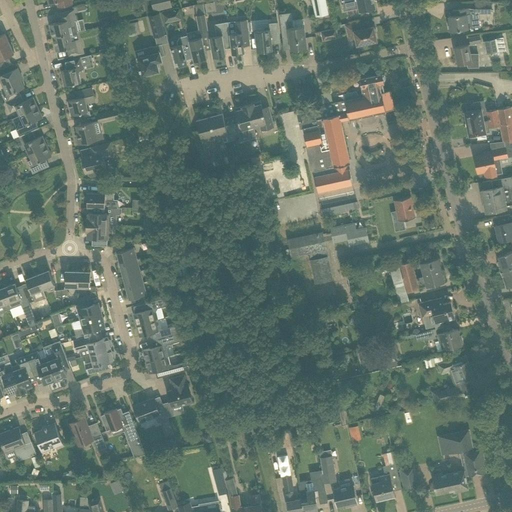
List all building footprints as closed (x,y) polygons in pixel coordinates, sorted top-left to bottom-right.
[(170,0),(151,0),(154,11),(172,7),(170,0)] [(325,0),(311,0),(315,16),(328,14),(325,0)] [(342,0),(344,10),(358,7),(358,12),(365,11),(375,9),(373,0),(342,0)] [(475,13),(491,13),(491,2),(475,2),(475,13)] [(452,15),(449,16),(451,31),(461,29),(469,28),(481,27),(479,18),(471,20),(469,8),(462,9),(452,10),(452,15)] [(50,24),(53,38),(79,31),(77,24),(74,10),(57,14),(59,22),(50,24)] [(163,14),(165,22),(174,20),(172,12),(163,14)] [(279,14),(281,29),(282,39),(289,38),(291,50),(293,49),(293,51),(300,50),(300,48),(307,48),(304,25),(292,27),(291,12),(279,14)] [(159,13),(148,16),(154,37),(165,35),(159,13)] [(208,31),(205,13),(196,15),(199,33),(208,31)] [(236,33),(229,33),(230,43),(232,54),(233,56),(240,55),(240,53),(245,52),(244,45),(250,45),(249,40),(250,40),(248,19),(234,21),(236,33)] [(137,21),(127,23),(129,35),(140,32),(137,21)] [(230,43),(229,33),(227,21),(214,24),(216,35),(209,37),(211,49),(213,57),(217,56),(218,58),(220,58),(222,57),(223,57),(224,55),(226,55),(224,44),(230,43)] [(255,30),(256,42),(257,51),(259,51),(259,53),(265,52),(265,51),(272,50),(272,44),(280,43),(278,22),(269,23),(263,29),(255,30)] [(346,26),(348,35),(355,34),(357,45),(358,45),(360,46),(362,47),(364,47),(366,46),(367,45),(368,43),(377,41),(375,33),(376,31),(376,29),(374,28),(374,27),(361,29),(359,23),(346,26)] [(321,31),(323,40),(337,37),(335,28),(321,31)] [(79,31),(53,38),(56,51),(66,49),(68,57),(84,53),(81,38),(80,38),(79,31)] [(0,35),(0,47),(9,43),(5,33),(0,35)] [(191,51),(188,40),(187,35),(179,37),(176,41),(177,45),(170,47),(175,66),(177,66),(178,67),(179,68),(184,66),(185,65),(184,64),(188,63),(185,53),(191,51)] [(468,37),(470,45),(481,43),(479,35),(468,37)] [(202,36),(188,40),(191,51),(193,61),(195,61),(197,63),(201,62),(202,60),(207,58),(202,36)] [(486,54),(505,50),(503,37),(483,40),(486,54)] [(0,47),(0,59),(14,54),(9,43),(0,47)] [(145,55),(138,57),(140,68),(139,68),(140,71),(141,71),(142,75),(144,75),(144,76),(151,74),(151,73),(153,72),(152,71),(158,69),(157,62),(162,60),(161,56),(165,55),(162,44),(153,46),(144,49),(144,51),(145,55)] [(454,47),(458,64),(467,62),(468,67),(478,67),(478,53),(470,53),(469,44),(454,47)] [(79,70),(83,69),(80,57),(65,61),(66,69),(61,70),(64,86),(81,82),(79,70)] [(0,75),(0,79),(9,100),(20,95),(18,90),(24,87),(19,76),(21,75),(17,68),(0,75)] [(344,93),(345,100),(384,92),(382,83),(384,82),(386,79),(385,76),(382,74),(382,73),(360,78),(363,93),(357,94),(357,91),(344,93)] [(88,111),(87,104),(95,101),(92,88),(75,92),(77,99),(68,101),(71,115),(88,111)] [(333,103),(321,105),(322,111),(301,116),(302,122),(298,122),(300,129),(303,128),(311,171),(313,170),(314,176),(318,192),(353,184),(349,169),(348,169),(346,163),(349,163),(340,120),(349,118),(349,119),(386,111),(394,109),(390,90),(384,92),(345,100),(333,103)] [(319,95),(321,105),(333,103),(330,92),(319,95)] [(17,109),(20,115),(38,107),(33,97),(24,101),(21,94),(20,95),(9,100),(5,102),(10,113),(17,109)] [(116,99),(118,109),(125,108),(122,97),(116,99)] [(260,101),(248,105),(254,126),(259,125),(261,130),(274,126),(269,106),(262,108),(260,101)] [(464,112),(467,123),(499,117),(497,109),(483,112),(483,108),(481,109),(480,101),(473,103),(475,110),(464,112)] [(248,105),(235,108),(237,115),(231,117),(232,122),(236,138),(235,139),(236,142),(250,138),(248,128),(254,126),(248,105)] [(511,109),(511,106),(497,109),(499,117),(500,125),(503,141),(504,141),(511,140),(511,109)] [(16,128),(20,136),(29,132),(36,129),(33,122),(42,117),(38,107),(20,115),(23,121),(18,123),(20,127),(16,128)] [(118,109),(97,114),(98,122),(121,117),(121,116),(126,115),(125,108),(118,109)] [(216,112),(209,114),(215,137),(220,136),(222,142),(235,139),(236,138),(232,122),(231,117),(224,118),(222,113),(217,114),(217,113),(216,112)] [(215,137),(209,114),(202,116),(201,117),(201,118),(197,120),(199,129),(193,131),(200,157),(210,155),(208,147),(209,146),(210,145),(210,144),(210,142),(210,140),(210,138),(215,137)] [(500,125),(499,117),(467,123),(469,136),(486,132),(485,128),(500,125)] [(78,134),(76,134),(78,144),(88,142),(100,139),(98,129),(95,129),(93,122),(76,126),(78,134)] [(26,148),(29,154),(47,146),(42,135),(33,140),(29,132),(20,136),(14,138),(17,146),(20,145),(22,150),(26,148)] [(121,139),(123,147),(134,144),(132,137),(121,139)] [(511,140),(504,141),(505,148),(491,150),(492,153),(475,157),(478,172),(485,170),(486,176),(501,173),(498,159),(511,156),(511,140)] [(92,154),(81,157),(85,173),(87,173),(88,175),(90,176),(95,175),(97,173),(96,171),(106,168),(104,158),(114,156),(111,142),(91,147),(92,154)] [(47,146),(29,154),(31,159),(27,161),(33,174),(49,166),(48,165),(45,166),(42,160),(52,156),(47,146)] [(511,175),(482,182),(484,189),(482,190),(486,211),(506,208),(506,205),(511,203),(511,175)] [(87,206),(100,207),(105,207),(105,199),(113,200),(114,186),(99,186),(99,193),(87,192),(87,206)] [(141,208),(151,208),(147,193),(141,193),(141,208)] [(406,229),(404,219),(415,217),(410,196),(395,199),(397,210),(391,211),(395,231),(406,229)] [(322,215),(358,207),(356,200),(321,208),(322,215)] [(87,217),(86,224),(109,225),(116,225),(117,214),(119,214),(121,212),(121,207),(105,207),(100,207),(100,213),(88,213),(88,217),(87,217)] [(511,215),(510,215),(510,213),(509,214),(511,222),(495,225),(498,241),(511,237),(511,215)] [(144,225),(152,225),(153,216),(146,216),(146,221),(144,221),(144,225)] [(354,222),(330,228),(334,243),(348,240),(350,246),(369,241),(366,228),(356,230),(354,222)] [(109,225),(86,224),(86,231),(88,231),(87,237),(92,237),(92,245),(107,246),(107,238),(108,238),(109,225)] [(291,257),(295,256),(308,253),(314,283),(332,279),(323,231),(287,239),(291,257)] [(117,252),(120,263),(137,259),(134,247),(117,252)] [(511,253),(497,259),(501,271),(511,267),(511,253)] [(389,266),(396,294),(444,281),(444,280),(445,279),(446,277),(445,270),(443,269),(441,270),(440,265),(441,265),(441,263),(440,259),(439,258),(438,258),(419,263),(422,276),(416,278),(411,260),(389,266)] [(137,259),(120,263),(123,275),(140,271),(137,259)] [(511,267),(501,271),(507,287),(511,285),(511,267)] [(49,270),(37,275),(43,289),(54,284),(49,270)] [(65,286),(78,286),(78,271),(66,271),(65,286)] [(78,271),(78,286),(90,287),(90,272),(78,271)] [(140,271),(123,275),(127,288),(143,283),(140,271)] [(22,285),(22,287),(23,287),(29,302),(34,300),(31,293),(43,289),(37,275),(26,279),(27,283),(22,285)] [(169,276),(163,278),(167,290),(172,289),(169,276)] [(2,288),(10,308),(21,304),(29,327),(34,325),(35,319),(28,302),(29,302),(23,287),(22,287),(17,289),(15,283),(2,288)] [(143,283),(127,288),(130,299),(146,294),(143,283)] [(5,310),(10,308),(2,288),(0,288),(0,305),(3,305),(5,310)] [(134,313),(137,325),(159,319),(157,311),(158,308),(172,305),(170,297),(142,304),(144,311),(134,313)] [(77,307),(80,320),(102,314),(101,312),(103,310),(102,307),(99,306),(98,302),(93,304),(91,298),(77,304),(78,307),(77,307)] [(443,327),(441,321),(455,318),(451,302),(439,304),(438,299),(418,304),(421,318),(425,317),(428,327),(435,325),(436,328),(443,327)] [(76,339),(101,333),(100,327),(105,325),(104,322),(105,320),(104,316),(102,316),(102,314),(80,320),(82,328),(74,330),(76,339)] [(349,323),(353,325),(354,322),(356,323),(358,317),(352,315),(349,323)] [(150,334),(151,340),(179,333),(177,326),(163,329),(161,328),(159,319),(137,325),(140,336),(150,334)] [(18,332),(20,337),(32,333),(29,327),(18,332)] [(435,341),(437,350),(463,343),(461,335),(459,335),(458,329),(437,334),(438,340),(435,341)] [(415,334),(417,341),(425,339),(424,332),(415,334)] [(18,333),(11,335),(16,348),(23,345),(18,333)] [(112,345),(111,340),(108,339),(108,337),(103,338),(101,333),(76,339),(73,340),(76,350),(79,350),(79,351),(88,348),(90,354),(111,349),(110,346),(112,345)] [(143,350),(146,361),(168,356),(166,347),(167,345),(181,341),(179,333),(151,340),(153,347),(143,350)] [(52,354),(47,356),(55,379),(57,378),(59,380),(60,380),(62,379),(63,378),(63,376),(67,375),(62,363),(68,361),(67,358),(61,343),(50,347),(52,354)] [(111,349),(90,354),(92,361),(85,362),(88,373),(110,368),(108,362),(114,360),(113,358),(115,356),(114,352),(111,351),(111,349)] [(37,350),(27,354),(37,380),(42,378),(44,383),(48,382),(49,383),(51,383),(52,383),(53,382),(54,380),(55,379),(47,356),(40,358),(37,350)] [(380,352),(383,369),(396,366),(392,350),(380,352)] [(16,363),(11,365),(13,370),(13,369),(22,392),(33,388),(32,385),(31,382),(37,380),(27,354),(15,359),(16,363)] [(455,386),(439,391),(438,389),(431,391),(433,399),(435,398),(436,403),(470,394),(465,380),(473,377),(465,354),(452,359),(451,354),(439,357),(440,363),(438,364),(440,373),(449,370),(455,386)] [(168,356),(146,361),(149,373),(158,371),(160,377),(187,370),(188,370),(186,362),(173,366),(170,364),(168,356)] [(69,361),(71,369),(79,366),(76,358),(69,361)] [(0,385),(2,392),(8,389),(10,394),(11,396),(22,392),(13,369),(13,370),(11,365),(10,361),(0,364),(0,385)] [(174,389),(167,391),(171,407),(193,402),(188,385),(187,384),(184,375),(170,378),(172,387),(173,386),(174,389)] [(133,406),(140,423),(156,417),(157,422),(168,418),(162,403),(156,406),(154,398),(146,401),(146,402),(143,403),(143,402),(133,406)] [(246,407),(248,419),(265,416),(263,404),(246,407)] [(105,414),(101,415),(106,430),(110,428),(111,430),(122,426),(133,456),(146,454),(129,410),(123,413),(121,408),(114,410),(113,409),(104,412),(105,414)] [(92,440),(96,451),(98,450),(100,455),(108,452),(101,432),(91,436),(85,418),(69,424),(78,446),(92,440)] [(48,427),(34,432),(42,452),(63,444),(55,423),(48,426),(48,427)] [(337,427),(339,437),(348,435),(346,425),(337,427)] [(349,427),(352,441),(360,439),(358,425),(349,427)] [(14,449),(18,460),(36,453),(31,441),(25,444),(18,427),(0,433),(0,437),(5,452),(14,449)] [(432,477),(436,494),(459,489),(460,491),(468,489),(465,476),(469,475),(469,476),(486,472),(484,464),(485,464),(482,449),(473,450),(473,446),(472,446),(469,430),(440,436),(444,453),(459,449),(464,470),(432,477)] [(289,432),(291,445),(298,443),(296,431),(289,432)] [(201,435),(204,443),(212,441),(210,433),(201,435)] [(175,441),(169,443),(172,449),(178,447),(175,441)] [(384,463),(393,461),(391,450),(382,452),(384,463)] [(332,455),(320,457),(323,473),(335,471),(332,455)] [(31,457),(35,467),(40,465),(36,456),(31,457)] [(391,481),(399,479),(395,463),(383,466),(384,474),(371,477),(376,500),(395,495),(391,481)] [(399,468),(403,489),(418,486),(413,465),(399,468)] [(69,471),(69,473),(72,479),(79,476),(76,468),(69,471)] [(283,476),(285,490),(293,489),(291,474),(283,476)] [(324,489),(322,476),(298,480),(300,498),(303,511),(317,509),(314,488),(317,488),(317,490),(324,489)] [(225,479),(232,508),(233,508),(233,511),(261,511),(261,508),(260,503),(259,493),(250,495),(251,504),(241,506),(239,494),(237,494),(233,477),(225,479)] [(336,507),(350,504),(350,505),(358,503),(354,484),(333,489),(336,507)] [(176,502),(181,500),(180,495),(174,496),(171,487),(161,491),(168,509),(177,506),(176,502)] [(52,493),(52,498),(53,511),(55,511),(63,511),(62,492),(52,493)] [(298,511),(303,511),(300,498),(294,498),(294,492),(286,493),(288,511),(298,511)] [(53,511),(52,498),(43,499),(43,511),(53,511)] [(34,511),(34,506),(28,506),(28,501),(18,500),(17,511),(34,511)]
